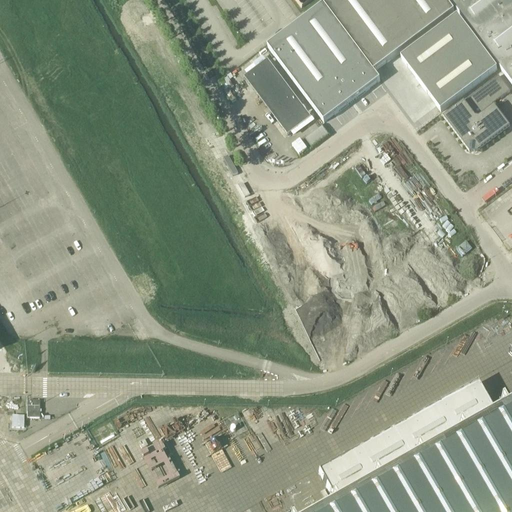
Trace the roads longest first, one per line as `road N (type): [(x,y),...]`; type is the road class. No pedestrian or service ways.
road 1 (unclassified): [(458,209),(385,114),(290,181),(256,176),(155,0)]
road 2 (unknown): [(120,388),(0,455)]
